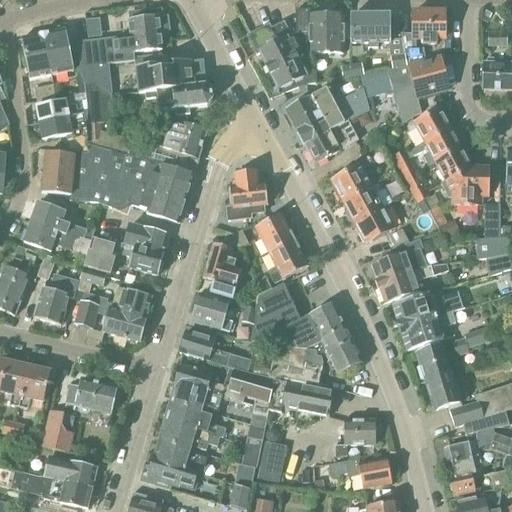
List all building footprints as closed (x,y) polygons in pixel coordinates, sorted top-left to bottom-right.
[(446,10),(413,10),(413,36),(422,36),(422,44),(434,44),(434,36),(446,36),(446,10)] [(296,36),(308,37),(308,11),(295,11),(296,36)] [(377,45),(388,44),(388,16),(350,17),(350,45),(367,45),(367,49),(377,49),(377,45)] [(310,55),(343,55),(342,17),(310,17),(310,55)] [(106,65),(134,62),(133,55),(162,51),(160,33),(169,32),(167,19),(129,23),(131,39),(78,46),(80,68),(106,65)] [(308,37),(296,36),(292,38),(284,23),(270,31),(269,29),(252,37),(251,42),(258,57),(260,55),(278,91),(280,91),(282,95),(307,85),(315,85),(308,56),(308,37)] [(50,34),(43,36),(52,77),(74,73),(65,31),(62,32),(59,29),(51,31),(50,34)] [(506,47),(507,35),(490,34),(489,47),(506,47)] [(30,82),(52,77),(43,36),(21,40),(30,82)] [(390,58),(404,55),(401,40),(388,40),(388,44),(390,58)] [(405,54),(408,66),(426,62),(423,50),(405,54)] [(390,58),(392,70),(406,67),(404,55),(390,58)] [(408,67),(413,86),(417,100),(417,99),(448,91),(441,58),(426,62),(408,66),(408,67)] [(484,91),(511,91),(511,64),(494,64),(494,59),(488,59),(488,64),(484,64),(484,91)] [(145,94),(158,92),(206,87),(205,86),(202,62),(136,69),(139,93),(145,93),(145,94)] [(97,88),(110,98),(106,65),(80,68),(84,86),(84,87),(96,86),(97,88)] [(361,66),(340,69),(342,79),(359,76),(360,76),(363,76),(361,66)] [(417,100),(413,86),(408,67),(386,72),(391,88),(392,93),(401,126),(421,114),(417,99),(417,100)] [(365,101),(392,93),(391,88),(386,72),(363,76),(360,76),(359,76),(362,90),(365,101)] [(0,81),(0,133),(0,134),(10,127),(0,103),(0,86),(2,86),(0,81)] [(47,102),(57,100),(53,85),(35,90),(38,104),(47,102)] [(85,94),(83,95),(84,104),(85,116),(87,126),(98,125),(112,124),(110,98),(97,88),(96,86),(84,87),(85,94)] [(206,87),(158,92),(145,94),(146,100),(157,98),(159,113),(175,111),(175,117),(190,115),(189,109),(207,107),(212,101),(211,91),(206,87)] [(282,105),(304,146),(348,123),(369,112),(365,101),(362,90),(335,106),(326,90),(311,99),(307,92),(282,105)] [(36,109),(39,125),(85,116),(84,104),(67,107),(67,103),(36,109)] [(418,130),(425,145),(450,132),(437,108),(429,112),(431,115),(414,124),(406,129),(409,134),(418,130)] [(88,144),(87,126),(85,116),(39,125),(43,142),(73,136),(73,141),(68,142),(68,153),(76,153),(89,154),(89,147),(88,144)] [(348,123),(304,146),(315,165),(358,142),(348,123)] [(87,126),(88,144),(100,143),(98,125),(87,126)] [(132,141),(127,158),(194,177),(207,132),(180,125),(179,128),(170,125),(163,150),(132,141)] [(450,132),(425,145),(410,153),(413,159),(424,153),(426,156),(422,158),(428,169),(460,151),(450,132)] [(110,153),(89,147),(89,154),(76,153),(71,198),(70,197),(70,203),(96,206),(102,205),(121,213),(124,204),(148,211),(147,214),(179,224),(187,198),(104,172),(110,153)] [(438,168),(446,183),(470,169),(460,151),(428,169),(430,172),(438,168)] [(71,198),(76,153),(68,153),(64,153),(63,158),(46,156),(42,195),(70,197),(71,198)] [(104,172),(187,198),(194,177),(127,158),(110,153),(104,172)] [(392,159),(396,167),(408,161),(404,153),(392,159)] [(332,181),(344,203),(370,190),(361,171),(373,165),(369,157),(356,163),(358,168),(332,181)] [(400,174),(412,168),(408,161),(396,167),(400,174)] [(400,174),(404,182),(416,175),(412,168),(400,174)] [(473,174),(470,169),(446,183),(441,187),(448,200),(453,200),(453,208),(482,208),(482,198),(488,198),(488,170),(477,170),(477,174),(473,174)] [(266,205),(264,182),(258,183),(257,174),(235,176),(236,185),(231,186),(232,197),(229,197),(232,221),(228,222),(229,235),(234,236),(241,233),(267,219),(264,213),(263,205),(266,205)] [(416,175),(404,182),(408,188),(420,182),(416,175)] [(418,192),(423,189),(420,182),(408,188),(412,196),(418,192)] [(418,192),(423,202),(429,199),(423,189),(418,192)] [(355,224),(381,210),(370,190),(344,203),(355,224)] [(417,206),(423,202),(418,192),(412,196),(417,206)] [(38,204),(31,224),(58,234),(89,246),(91,246),(93,239),(92,238),(94,230),(89,228),(86,230),(86,232),(79,230),(62,224),(65,214),(38,204)] [(499,206),(484,206),(484,240),(499,240),(499,206)] [(438,207),(429,212),(438,229),(447,225),(438,207)] [(381,210),(355,224),(366,245),(392,232),(381,210)] [(270,255),(293,242),(281,217),(257,229),(270,255)] [(91,246),(89,246),(58,234),(31,224),(23,243),(51,253),(53,247),(86,258),(87,259),(91,246)] [(129,226),(126,247),(163,257),(169,237),(129,226)] [(234,236),(240,247),(247,244),(241,233),(234,236)] [(234,236),(229,235),(227,234),(224,243),(240,247),(234,236)] [(158,276),(163,257),(126,247),(116,244),(116,245),(93,239),(91,246),(87,259),(85,269),(110,276),(115,260),(112,259),(113,254),(133,259),(131,269),(158,276)] [(411,274),(426,269),(420,250),(422,250),(419,241),(381,254),(384,262),(371,267),(377,284),(410,272),(411,274)] [(476,262),(485,261),(511,257),(508,241),(475,241),(476,262)] [(284,281),(283,280),(306,268),(293,242),(270,255),(277,268),(267,273),(273,286),(284,281)] [(235,253),(216,248),(215,247),(205,279),(216,282),(214,286),(213,285),(210,294),(233,301),(236,292),(233,291),(234,288),(235,288),(240,272),(234,270),(236,262),(233,261),(235,253)] [(0,311),(2,312),(27,251),(19,248),(10,271),(4,268),(0,278),(0,311)] [(38,256),(27,251),(2,312),(16,317),(31,279),(25,277),(28,269),(25,268),(27,264),(34,267),(38,256)] [(47,282),(56,261),(45,257),(37,278),(47,282)] [(511,271),(511,264),(511,257),(485,261),(488,279),(501,275),(501,274),(511,271)] [(410,272),(377,284),(384,305),(418,293),(415,283),(433,276),(430,269),(429,267),(426,269),(411,274),(410,272)] [(446,267),(430,269),(433,276),(433,278),(448,272),(446,267)] [(105,278),(83,271),(80,281),(102,288),(105,278)] [(263,296),(272,292),(265,279),(256,284),(263,296)] [(74,300),(78,284),(63,280),(59,294),(42,289),(34,318),(62,326),(69,298),(74,300)] [(251,344),(276,349),(303,352),(313,347),(322,343),(309,318),(301,322),(284,286),(272,292),(263,296),(259,298),(256,311),(254,322),(255,322),(251,344)] [(119,307),(117,306),(116,311),(146,319),(152,299),(124,292),(119,307)] [(139,343),(146,319),(116,311),(117,306),(107,304),(108,301),(85,294),(75,326),(91,331),(97,311),(108,314),(102,333),(139,343)] [(399,329),(451,314),(462,311),(457,295),(440,300),(442,304),(432,307),(428,296),(392,308),(399,329)] [(229,333),(232,323),(224,320),(229,304),(200,296),(193,324),(229,333)] [(309,318),(322,343),(324,347),(347,335),(333,306),(309,318)] [(253,326),(256,311),(245,308),(242,323),(253,326)] [(451,314),(399,329),(406,352),(442,340),(439,329),(455,324),(451,314)] [(248,374),(252,362),(212,351),(216,337),(205,334),(204,338),(187,333),(180,354),(248,374)] [(464,339),(467,350),(491,343),(488,333),(481,336),(480,334),(464,339)] [(315,351),(320,358),(322,357),(330,372),(336,371),(338,376),(362,364),(347,335),(324,347),(322,343),(313,347),(315,351)] [(416,354),(425,383),(451,375),(442,346),(416,354)] [(316,386),(319,386),(323,365),(320,358),(315,351),(313,347),(303,352),(276,349),(270,377),(287,381),(287,382),(316,387),(316,386)] [(18,409),(28,367),(6,362),(0,388),(0,393),(11,396),(9,407),(18,409)] [(181,366),(175,383),(223,397),(243,404),(245,398),(256,402),(269,406),(274,381),(235,372),(229,370),(223,387),(211,383),(213,376),(181,366)] [(28,367),(18,409),(27,411),(30,400),(42,403),(49,372),(28,367)] [(461,408),(451,375),(425,383),(434,412),(447,407),(454,429),(463,426),(466,436),(476,434),(509,427),(504,413),(511,410),(511,385),(475,397),(477,403),(461,408)] [(80,389),(70,387),(65,405),(75,407),(75,408),(78,409),(77,410),(80,413),(86,415),(90,413),(90,411),(110,416),(117,388),(82,381),(80,389)] [(318,391),(319,386),(316,386),(316,387),(287,382),(286,384),(274,381),(269,406),(329,418),(333,395),(318,391)] [(171,399),(170,402),(203,412),(203,410),(218,415),(220,406),(223,397),(175,383),(171,399)] [(164,422),(223,439),(225,431),(213,428),(216,420),(202,416),(203,412),(170,402),(169,405),(164,422)] [(267,419),(269,406),(256,402),(253,416),(267,419)] [(50,412),(42,449),(67,456),(72,435),(65,433),(61,427),(64,416),(50,412)] [(11,439),(14,425),(5,422),(1,437),(11,439)] [(159,439),(158,443),(191,452),(192,449),(205,453),(208,446),(217,448),(219,440),(222,441),(223,439),(164,422),(159,439)] [(345,422),(345,447),(374,446),(374,422),(345,422)] [(14,425),(11,439),(21,441),(25,427),(14,425)] [(479,457),(476,443),(476,434),(466,436),(469,444),(443,450),(446,464),(479,457)] [(511,442),(494,436),(492,444),(511,450),(511,442)] [(247,439),(246,445),(260,449),(262,442),(247,439)] [(185,471),(199,475),(201,469),(204,469),(207,460),(190,455),(191,452),(158,443),(157,445),(152,461),(185,471)] [(286,448),(265,444),(257,481),(279,485),(286,448)] [(511,450),(492,444),(489,452),(508,458),(504,469),(511,472),(511,450)] [(260,449),(246,445),(241,467),(255,470),(256,470),(260,449)] [(347,447),(335,447),(335,459),(347,459),(347,447)] [(483,476),(479,457),(446,464),(450,482),(448,484),(450,492),(452,493),(453,495),(474,491),(471,479),(483,476)] [(48,460),(44,478),(92,489),(97,470),(70,463),(48,460)] [(363,490),(391,485),(386,460),(359,465),(358,460),(328,467),(331,479),(347,475),(347,478),(360,476),(363,490)] [(194,492),(199,475),(185,471),(152,461),(147,478),(194,492)] [(250,490),(255,470),(241,467),(239,467),(235,487),(250,490)] [(0,483),(8,486),(7,489),(42,497),(42,499),(59,503),(87,510),(92,489),(44,478),(44,479),(0,469),(0,483)] [(503,473),(489,477),(493,492),(508,488),(507,474),(503,473)] [(248,500),(250,490),(235,487),(232,497),(248,500)] [(163,504),(133,496),(128,511),(169,511),(162,510),(163,504)] [(509,511),(511,508),(495,511),(492,511),(491,510),(488,496),(456,504),(457,511),(509,511)] [(399,511),(398,504),(378,507),(375,503),(369,504),(368,508),(366,509),(366,511),(399,511)]
